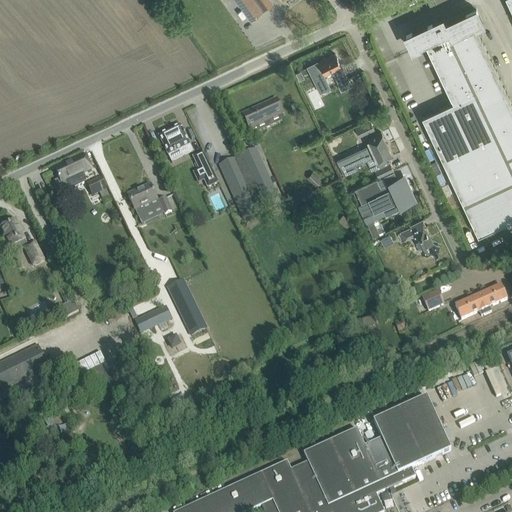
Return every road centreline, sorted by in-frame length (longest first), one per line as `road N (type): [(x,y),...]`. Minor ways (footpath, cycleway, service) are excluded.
road 1 (unclassified): [(504,271),(471,283),(350,22)]
road 2 (unclassified): [(0,183),(209,87)]
road 3 (unknown): [(22,172),(87,316),(77,341),(58,352)]
road 4 (unclassified): [(209,87),(350,22)]
road 5 (residential): [(145,4),(66,49),(25,0)]
